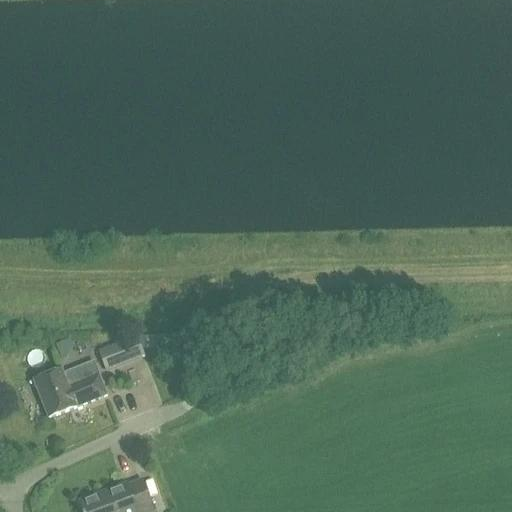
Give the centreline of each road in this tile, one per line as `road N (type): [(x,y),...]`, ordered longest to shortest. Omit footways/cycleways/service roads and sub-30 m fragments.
road 1 (track): [(511,257),(245,265),(227,334)]
road 2 (residential): [(13,511),(11,495),(24,480),(197,395),(227,334)]
road 3 (track): [(245,265),(0,274)]
